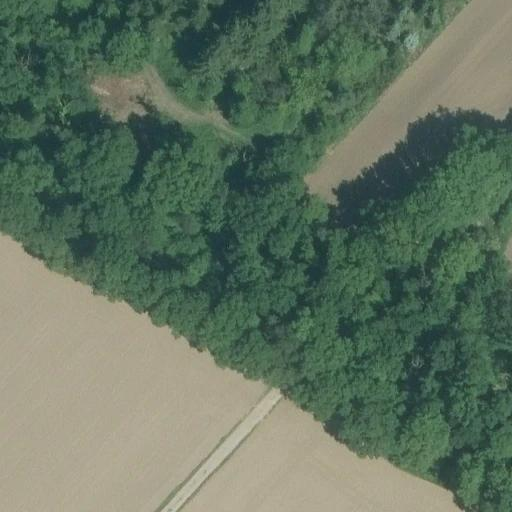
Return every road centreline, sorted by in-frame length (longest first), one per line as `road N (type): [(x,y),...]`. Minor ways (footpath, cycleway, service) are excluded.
road 1 (track): [(511,431),(350,329),(0,145)]
road 2 (track): [(168,511),(454,205),(511,179)]
road 3 (track): [(0,25),(91,38),(192,93),(235,103),(325,0)]
